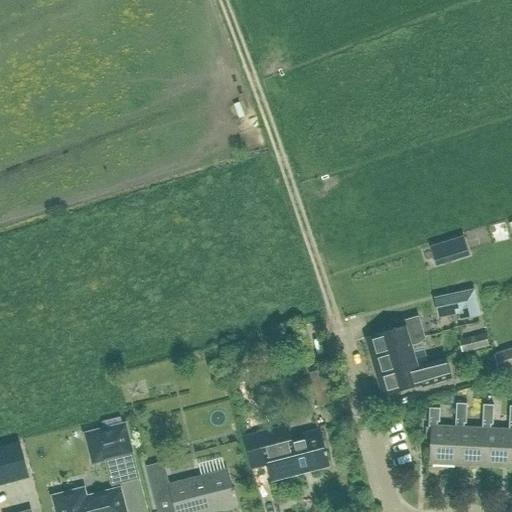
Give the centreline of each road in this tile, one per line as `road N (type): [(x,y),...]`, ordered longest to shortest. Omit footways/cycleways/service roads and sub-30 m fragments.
road 1 (track): [(221,0),(338,328)]
road 2 (residential): [(394,511),(338,328)]
